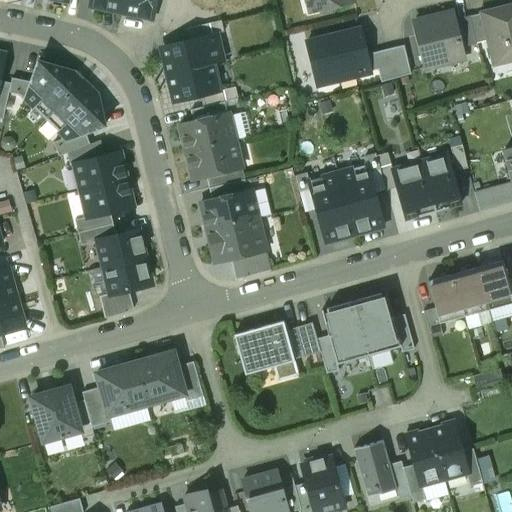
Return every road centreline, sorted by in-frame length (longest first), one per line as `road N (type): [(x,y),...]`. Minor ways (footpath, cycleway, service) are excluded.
road 1 (residential): [(194,310),(140,99),(126,73),(82,38),(0,21)]
road 2 (residential): [(394,254),(430,392),(416,409),(234,460)]
road 3 (residential): [(194,310),(394,254)]
road 4 (residential): [(234,460),(194,310)]
road 5 (residential): [(61,349),(194,310)]
road 6 (residential): [(113,496),(234,460)]
road 7 (residential): [(61,349),(25,231)]
road 8 (residential): [(394,254),(511,222)]
